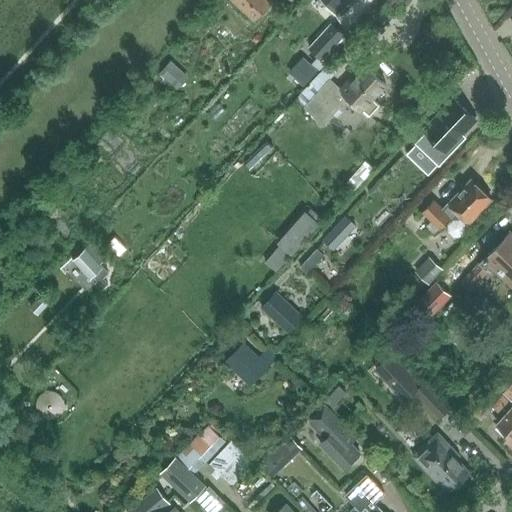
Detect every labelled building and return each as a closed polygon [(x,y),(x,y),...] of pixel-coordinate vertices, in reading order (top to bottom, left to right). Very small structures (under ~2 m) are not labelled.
[(270,3),(266,0),(233,0),(255,20),(270,3)] [(322,0),(336,14),(335,14),(337,16),(338,15),(337,14),(352,0),(322,0)] [(332,24),(310,48),(318,55),(326,63),(347,40),(332,24)] [(304,57),(289,73),(304,86),(318,70),(311,64),(304,57)] [(158,71),(177,88),(188,75),(170,58),(158,71)] [(330,79),(304,107),(324,125),(340,108),(342,110),(351,101),(363,112),(364,110),(370,115),(380,105),(373,99),(386,85),(367,67),(355,81),(351,77),(341,88),(330,79)] [(143,88),(134,98),(144,107),(153,96),(143,88)] [(477,117),(455,98),(426,130),(427,131),(416,143),(440,164),(456,147),(452,144),(477,117)] [(434,200),(422,213),(431,221),(427,226),(435,233),(439,229),(440,230),(449,220),(451,222),(448,225),(449,232),(454,237),(462,237),(466,232),(466,224),(468,223),(491,199),(471,181),(444,210),(434,200)] [(280,245),(266,260),(277,270),(291,255),(292,256),(321,223),(306,210),(304,212),(277,243),(280,245)] [(346,215),(324,238),(334,247),(355,224),(346,215)] [(463,280),(460,283),(471,293),(490,272),(487,269),(490,266),(511,286),(511,234),(509,232),(483,258),(463,280)] [(108,272),(98,262),(104,256),(92,243),(74,260),(91,278),(94,275),(100,280),(108,272)] [(317,249),(300,267),(306,273),(323,255),(317,249)] [(431,259),(417,274),(429,285),(442,270),(431,259)] [(437,281),(418,300),(433,315),(451,295),(437,281)] [(276,291),(262,306),(289,331),(302,316),(276,291)] [(30,306),(38,314),(49,303),(40,295),(30,306)] [(225,362),(250,386),(278,358),(267,347),(259,356),(244,341),(225,362)] [(392,352),(375,368),(405,400),(415,391),(440,418),(449,409),(424,382),(422,383),(392,352)] [(511,383),(503,393),(511,401),(511,406),(497,423),(511,436),(511,383)] [(325,401),(334,409),(347,394),(339,386),(325,401)] [(502,395),(492,407),(498,413),(508,401),(502,395)] [(325,438),(320,442),(344,468),(360,453),(350,443),(355,437),(324,405),(308,420),(325,438)] [(179,426),(176,436),(191,439),(193,429),(179,426)] [(210,427),(180,457),(197,473),(225,442),(210,427)] [(438,431),(414,455),(439,481),(441,479),(451,489),(470,472),(457,458),(461,455),(438,431)] [(269,457),(280,468),(302,447),(292,436),(269,457)] [(232,439),(208,465),(220,475),(243,450),(232,439)] [(177,456),(162,472),(191,499),(206,483),(177,456)] [(367,476),(347,495),(362,511),(384,511),(375,503),(375,502),(384,494),(367,476)] [(158,486),(126,511),(155,511),(170,501),(158,486)] [(295,503),(303,511),(316,511),(302,497),(295,503)] [(276,511),(294,511),(287,503),(276,511)]
